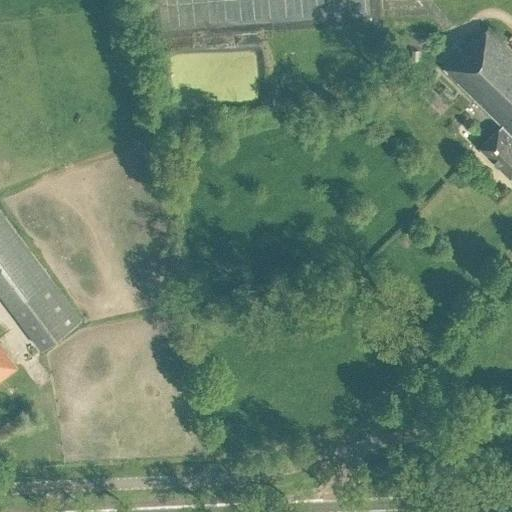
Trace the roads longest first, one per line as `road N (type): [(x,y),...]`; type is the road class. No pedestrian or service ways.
road 1 (track): [(511,255),(356,449)]
road 2 (primary): [(315,511),(511,506)]
